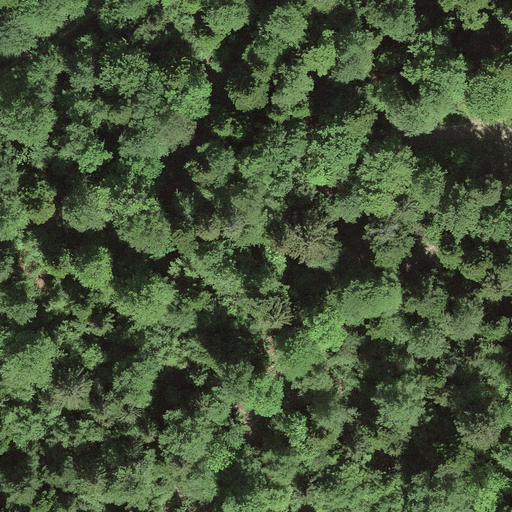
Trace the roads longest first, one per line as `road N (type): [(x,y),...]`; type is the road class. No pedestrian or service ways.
road 1 (track): [(0,232),(326,147),(444,134),(511,115)]
road 2 (track): [(193,511),(274,364),(346,315),(421,285),(478,222),(511,124)]
road 3 (track): [(0,76),(100,0)]
